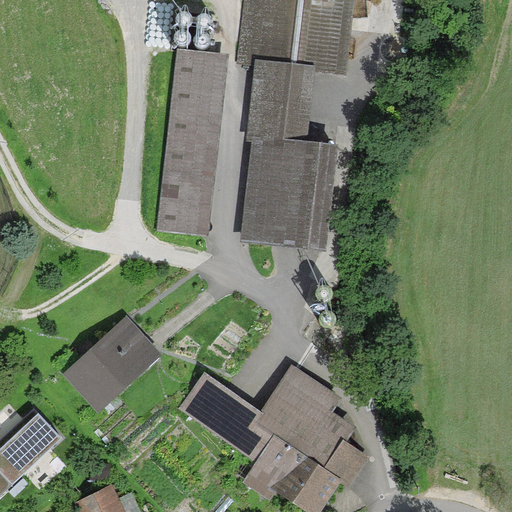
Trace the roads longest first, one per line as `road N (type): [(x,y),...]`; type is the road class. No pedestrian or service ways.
road 1 (track): [(0,148),(36,220),(86,242),(165,249),(222,269)]
road 2 (unknown): [(222,269),(243,57),(229,0)]
road 3 (unknown): [(163,0),(151,27),(134,247)]
